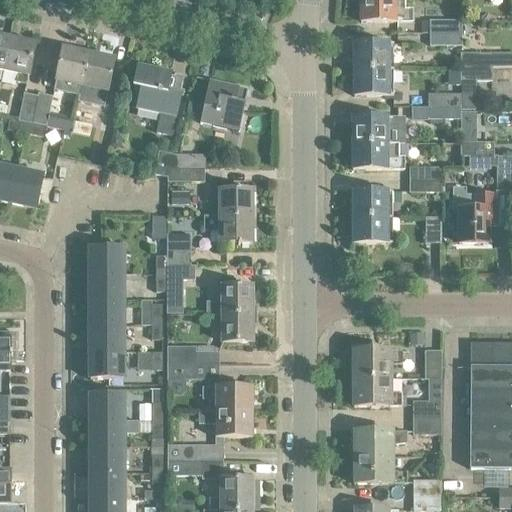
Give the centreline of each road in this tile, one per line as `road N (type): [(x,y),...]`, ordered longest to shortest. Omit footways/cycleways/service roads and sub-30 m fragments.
road 1 (residential): [(42,511),(41,284),(25,253),(0,241)]
road 2 (residential): [(301,309),(308,47)]
road 3 (residential): [(308,47),(81,0)]
road 4 (residential): [(301,309),(511,306)]
road 5 (residential): [(303,511),(301,309)]
